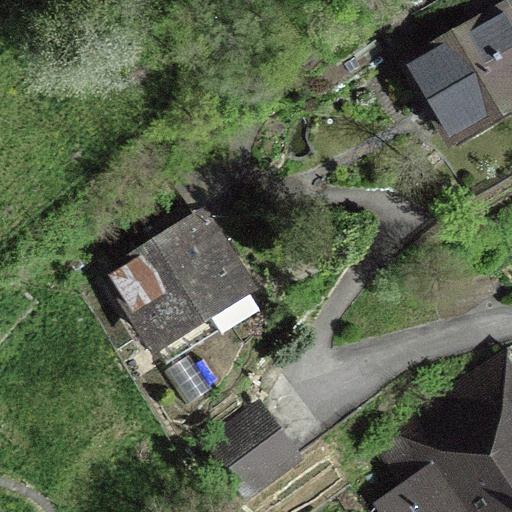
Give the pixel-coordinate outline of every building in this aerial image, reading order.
[(511,92),(511,53),(495,25),(417,70),(451,128),(511,92)] [(238,290),(196,224),(111,278),(153,344),(238,290)] [(433,285),(375,299),(383,331),(441,318),(433,285)] [(511,511),(511,389),(500,371),(388,444),(431,511),(511,511)] [(287,466),(249,412),(193,450),(231,505),(287,466)]
